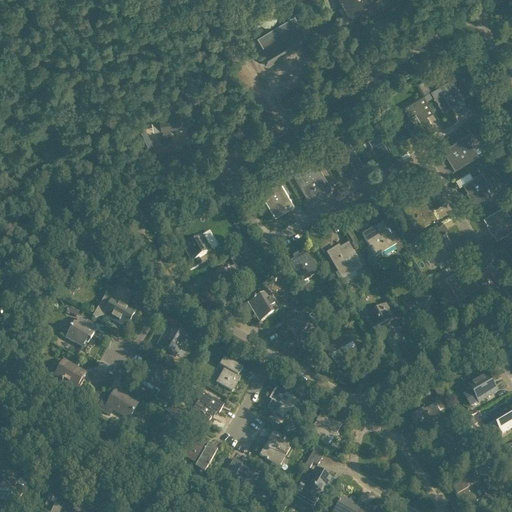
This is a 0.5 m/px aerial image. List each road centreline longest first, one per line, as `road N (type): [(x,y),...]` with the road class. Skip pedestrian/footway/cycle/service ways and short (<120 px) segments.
road 1 (unclassified): [(221,164),(471,11)]
road 2 (residential): [(221,164),(269,243),(420,152)]
road 3 (residential): [(511,302),(420,152)]
road 4 (unclassified): [(0,304),(131,221)]
road 5 (residential): [(356,399),(479,329)]
road 6 (residential): [(360,416),(355,469),(368,488),(411,511)]
road 7 (residential): [(172,289),(275,354)]
